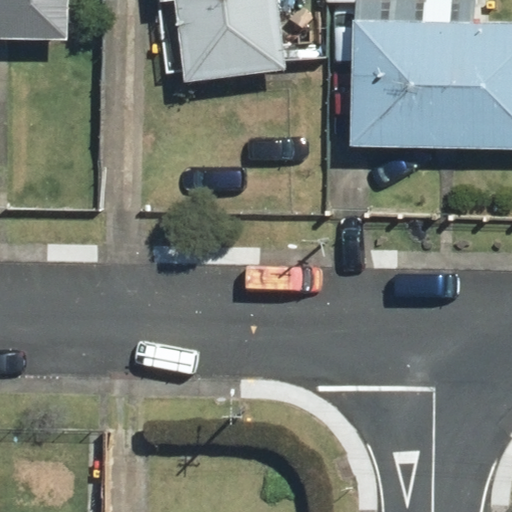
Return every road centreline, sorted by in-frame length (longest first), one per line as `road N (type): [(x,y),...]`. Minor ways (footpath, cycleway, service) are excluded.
road 1 (residential): [(0,314),(436,325)]
road 2 (residential): [(436,325),(435,511)]
